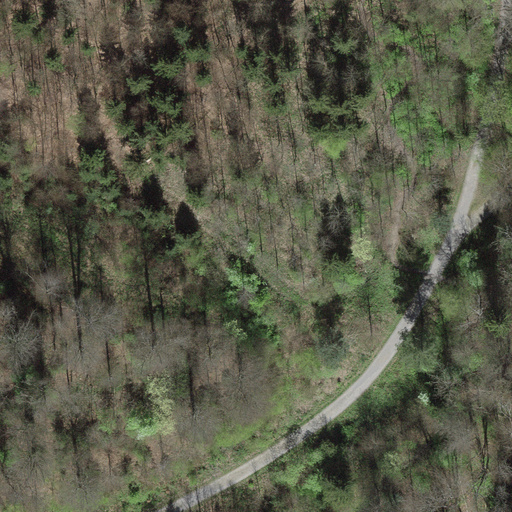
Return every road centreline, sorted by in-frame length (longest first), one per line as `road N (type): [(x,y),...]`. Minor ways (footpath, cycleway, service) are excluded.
road 1 (track): [(511,189),(458,228),(368,380),(323,420),(163,511)]
road 2 (track): [(458,228),(496,85),(508,0)]
